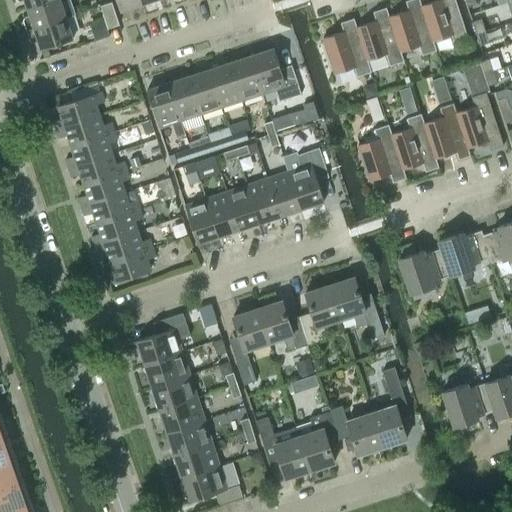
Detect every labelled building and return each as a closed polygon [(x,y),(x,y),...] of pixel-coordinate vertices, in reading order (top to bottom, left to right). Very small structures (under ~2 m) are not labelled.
[(49,0),(26,8),(28,15),(23,17),(21,20),(25,31),(64,18),(75,14),(70,0),(49,0)] [(141,4),(139,0),(115,0),(119,11),(141,4)] [(419,6),(420,6),(418,0),(409,0),(404,2),(407,10),(388,17),(386,17),(398,53),(399,53),(417,47),(420,56),(435,51),(432,42),(430,42),(419,6)] [(430,42),(432,42),(450,36),(453,45),(467,40),(453,0),(437,0),(420,6),(419,6),(430,42)] [(118,26),(117,24),(110,3),(99,6),(104,23),(106,29),(118,26)] [(402,62),(399,53),(398,53),(386,17),(388,17),(385,8),(372,12),(374,21),(355,27),(354,28),(366,64),(367,63),(385,57),(388,67),(402,62)] [(71,39),(64,18),(25,31),(28,41),(32,43),(37,42),(39,50),(40,49),(47,47),(71,39)] [(354,28),(355,27),(352,19),(339,23),(342,32),(322,39),(333,75),(352,68),(355,78),(370,73),(367,63),(366,64),(354,28)] [(475,35),(484,32),(480,20),(471,23),(475,35)] [(90,27),(95,41),(109,37),(106,29),(104,23),(90,27)] [(484,32),(475,35),(478,47),(488,44),(484,32)] [(47,47),(40,49),(43,57),(49,55),(47,47)] [(274,90),(278,102),(300,95),(292,71),(281,75),(272,49),(249,57),(261,95),(274,90)] [(261,95),(249,57),(228,63),(241,101),(261,95)] [(483,76),(492,73),(488,60),(479,63),(483,76)] [(241,101),(228,63),(208,70),(220,108),(241,101)] [(220,108),(208,70),(187,77),(200,115),(220,108)] [(492,73),(483,76),(486,87),(496,84),(492,73)] [(200,115),(187,77),(167,84),(179,122),(200,115)] [(103,103),(96,83),(68,92),(71,102),(58,107),(62,118),(51,121),(54,130),(97,116),(94,106),(103,103)] [(183,135),(179,122),(167,84),(145,91),(158,129),(171,125),(175,138),(183,135)] [(376,95),(372,84),(366,86),(363,92),(365,98),(376,95)] [(409,87),(399,90),(403,102),(413,98),(409,87)] [(466,150),(467,149),(486,143),(489,151),(502,147),(484,93),(470,98),(473,107),(455,113),(454,114),(466,150)] [(380,108),(376,97),(366,100),(370,112),(380,108)] [(500,113),(509,110),(505,98),(496,101),(500,113)] [(313,102),(304,105),(309,121),(318,118),(313,102)] [(454,114),(455,113),(452,104),(438,109),(441,118),(423,124),(421,125),(433,160),(434,160),(454,154),(457,162),(470,158),(467,149),(466,150),(454,114)] [(511,117),(509,110),(500,113),(504,125),(511,122),(511,117)] [(289,112),(271,118),(276,133),(294,127),(289,112)] [(421,125),(423,124),(420,115),(405,120),(408,129),(390,135),(389,135),(401,171),(402,171),(421,164),(424,173),(437,169),(434,160),(433,160),(421,125)] [(71,146),(113,132),(112,132),(110,123),(100,126),(97,116),(54,130),(57,139),(68,136),(71,146)] [(116,121),(110,123),(112,132),(118,130),(116,121)] [(266,136),(274,134),(270,122),(263,125),(266,136)] [(389,135),(390,135),(387,125),(373,130),(376,140),(357,146),(368,182),(389,175),(392,184),(405,179),(402,171),(401,171),(389,135)] [(67,169),(110,155),(106,145),(116,142),(113,132),(71,146),(74,157),(64,160),(67,169)] [(230,137),(232,144),(243,141),(241,133),(230,137)] [(274,134),(266,136),(270,148),(278,145),(274,134)] [(232,144),(230,137),(218,141),(220,148),(232,144)] [(234,150),(236,158),(248,154),(245,146),(234,150)] [(188,150),(191,158),(202,154),(200,147),(188,150)] [(287,172),(299,211),(323,203),(314,177),(325,173),(318,149),(295,156),(299,168),(287,172)] [(191,158),(188,150),(177,154),(179,162),(191,158)] [(236,158),(234,150),(222,154),(225,162),(236,158)] [(179,162),(177,154),(169,157),(171,164),(179,162)] [(84,185),(125,171),(122,162),(113,165),(110,155),(67,169),(70,178),(80,175),(84,185)] [(137,157),(129,159),(132,167),(139,165),(137,157)] [(193,164),(195,171),(207,168),(204,160),(193,164)] [(195,171),(193,164),(181,167),(184,175),(195,171)] [(80,208),(123,194),(119,184),(128,181),(125,171),(84,185),(87,195),(77,199),(80,208)] [(299,211),(287,172),(266,179),(279,217),(299,211)] [(279,217),(266,179),(246,186),(258,224),(279,217)] [(258,224),(246,186),(225,193),(238,231),(258,224)] [(238,231),(225,193),(205,199),(217,238),(238,231)] [(97,224),(138,210),(135,201),(126,204),(123,194),(80,208),(83,217),(93,214),(97,224)] [(217,238),(205,199),(183,206),(196,245),(217,238)] [(93,247),(135,233),(132,223),(141,219),(138,210),(97,224),(100,234),(90,238),(93,247)] [(482,237),(488,260),(490,265),(507,259),(508,263),(511,262),(511,223),(497,228),(498,231),(482,237)] [(440,250),(449,278),(473,270),(472,265),(488,260),(482,237),(480,232),(463,238),(462,235),(437,243),(440,250)] [(109,263),(151,249),(148,240),(139,243),(135,233),(93,247),(96,256),(106,253),(109,263)] [(151,249),(109,263),(113,273),(103,277),(106,286),(148,272),(145,261),(154,258),(151,249)] [(440,250),(423,256),(422,253),(398,261),(409,296),(434,288),(432,283),(449,278),(440,250)] [(353,279),(329,287),(339,321),(352,317),(356,328),(365,325),(371,341),(383,337),(376,316),(374,310),(364,313),(359,298),(353,279)] [(339,321),(329,287),(304,295),(312,321),(301,324),(308,347),(329,340),(325,326),(339,321)] [(308,347),(301,324),(289,328),(281,303),(256,311),(267,345),(282,340),(287,353),(308,347)] [(468,324),(479,320),(475,309),(464,313),(468,324)] [(267,345),(256,311),(231,319),(242,353),(267,345)] [(135,343),(143,366),(181,354),(177,341),(189,337),(181,315),(157,323),(161,334),(135,343)] [(470,330),(473,338),(480,335),(478,328),(470,330)] [(217,355),(225,352),(221,340),(213,343),(217,355)] [(432,353),(428,343),(417,347),(420,357),(432,353)] [(150,389),(188,377),(181,354),(143,366),(150,389)] [(243,387),(255,383),(246,356),(234,360),(243,387)] [(309,360),(299,364),(303,377),(313,374),(309,360)] [(325,361),(316,364),(318,372),(328,369),(325,361)] [(391,404),(403,400),(393,369),(381,373),(391,404)] [(228,389),(236,386),(232,375),(224,378),(228,389)] [(188,377),(150,389),(158,412),(196,399),(188,377)] [(315,377),(303,381),(306,389),(318,385),(315,377)] [(511,381),(510,382),(509,377),(484,385),(493,413),(495,421),(511,415),(511,381)] [(477,418),(493,413),(484,385),(467,391),(466,386),(441,394),(453,430),(478,421),(477,418)] [(236,386),(228,389),(232,401),(240,398),(236,386)] [(165,435),(203,422),(196,399),(158,412),(165,435)] [(327,407),(321,409),(323,415),(329,413),(329,412),(327,407)] [(370,415),(381,449),(406,441),(395,407),(370,415)] [(329,412),(329,413),(336,435),(348,432),(356,457),(381,449),(370,415),(346,423),(341,408),(329,412)] [(336,435),(329,413),(323,415),(308,420),(310,425),(295,430),(309,473),(333,465),(325,439),(336,435)] [(272,443),(274,442),(272,437),(267,419),(254,423),(262,446),(272,443)] [(243,435),(251,432),(247,421),(239,423),(243,435)] [(203,422),(165,435),(173,458),(211,445),(203,422)] [(309,473),(295,430),(272,437),(274,442),(272,443),(284,481),(309,473)] [(251,432),(243,435),(247,446),(255,444),(251,432)] [(0,444),(0,467),(15,463),(8,442),(0,444)] [(180,481),(218,468),(211,445),(173,458),(180,481)] [(0,490),(22,483),(15,463),(0,467),(0,490)] [(218,468),(180,481),(188,504),(214,496),(217,507),(241,499),(238,488),(226,491),(218,468)] [(22,483),(0,490),(0,511),(3,511),(29,504),(22,483)]
